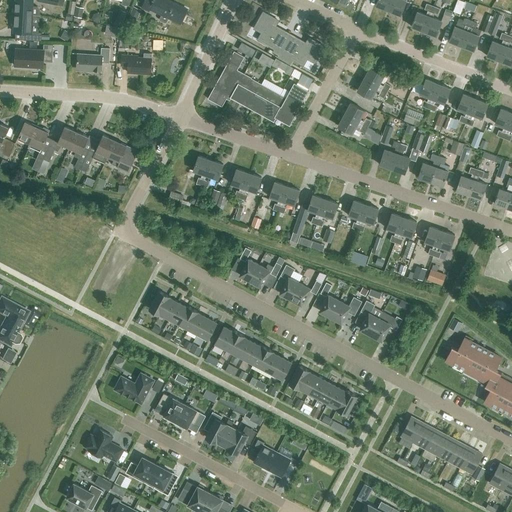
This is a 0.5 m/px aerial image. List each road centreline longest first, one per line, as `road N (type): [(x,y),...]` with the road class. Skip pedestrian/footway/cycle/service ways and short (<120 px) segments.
road 1 (residential): [(511,440),(118,231),(180,118)]
road 2 (residential): [(511,231),(291,156)]
road 3 (residential): [(180,118),(124,99),(0,89)]
road 4 (residential): [(129,420),(285,504)]
road 5 (residential): [(511,90),(357,30)]
road 6 (residential): [(291,156),(357,30)]
road 7 (residential): [(180,118),(234,0)]
